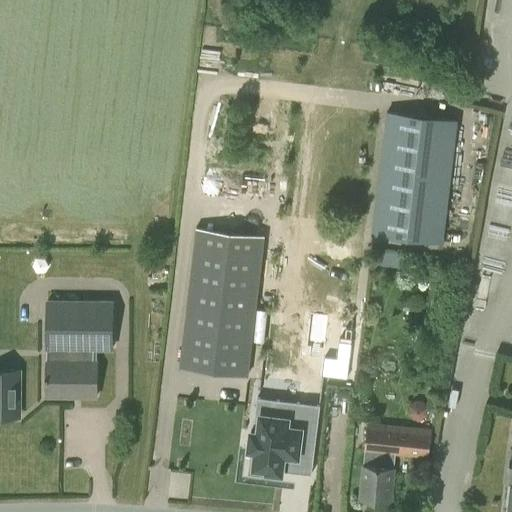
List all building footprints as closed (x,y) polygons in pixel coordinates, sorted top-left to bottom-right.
[(372,233),(442,241),(457,121),(386,112),(372,233)] [(264,235),(196,227),(180,366),(247,375),(264,235)] [(357,268),(360,249),(342,246),(339,265),(357,268)] [(112,302),(47,301),(46,348),(47,348),(47,360),(46,360),(46,376),(45,376),(45,381),(46,381),(46,396),(72,396),(72,392),(80,392),(80,396),(96,397),(96,361),(95,361),(95,348),(112,348),(112,302)] [(0,416),(18,417),(18,370),(0,370),(0,416)] [(299,399),(322,402),(324,395),(300,392),(299,399)] [(409,411),(413,416),(420,417),(425,413),(426,407),(422,401),(416,400),(410,404),(409,411)] [(296,417),(269,413),(267,432),(258,431),(253,431),(251,430),(248,449),(250,449),(248,473),(268,476),(269,471),(281,472),(282,470),(296,471),(299,449),(314,451),(320,404),(298,401),(296,401),(296,403),(298,403),(296,417)] [(363,464),(362,464),(360,490),(359,500),(390,503),(393,467),(392,467),(394,453),(428,457),(430,431),(367,424),(364,450),(365,451),(363,464)] [(192,496),(192,471),(172,471),(172,496),(192,496)]
